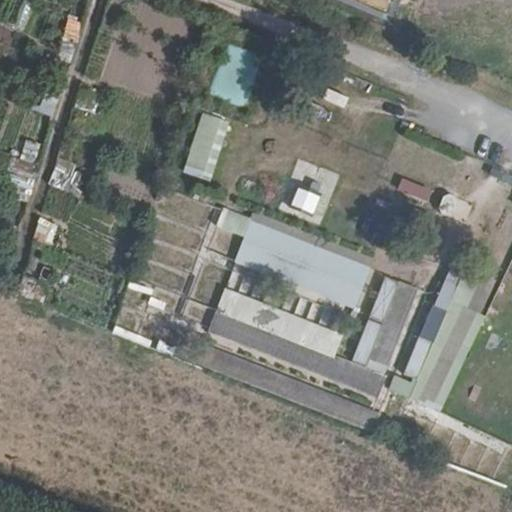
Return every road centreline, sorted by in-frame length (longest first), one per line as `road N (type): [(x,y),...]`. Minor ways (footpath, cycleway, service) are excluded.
road 1 (track): [(212,0),(417,82)]
road 2 (track): [(99,0),(39,198)]
